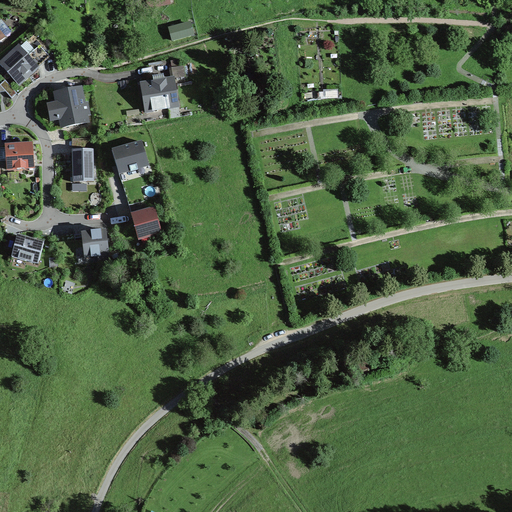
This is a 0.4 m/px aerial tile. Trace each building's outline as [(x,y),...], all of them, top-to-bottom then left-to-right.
[(20,46),(0,64),(19,85),(28,77),(25,74),(36,64),(28,56),(20,46)] [(40,46),(34,51),(44,62),(50,57),(40,46)] [(34,51),(28,56),(36,64),(38,67),(44,62),(34,51)] [(185,65),(172,65),(172,74),(185,73),(185,65)] [(5,80),(0,84),(0,85),(12,99),(17,93),(5,80)] [(153,83),(141,85),(146,111),(178,105),(174,80),(153,84),(153,83)] [(80,89),(56,94),(58,103),(54,104),(57,119),(61,118),(63,127),(87,123),(86,116),(90,115),(87,103),(83,104),(80,89)] [(57,119),(54,104),(48,105),(51,120),(57,119)] [(142,141),(112,150),(119,175),(149,166),(142,141)] [(34,168),(33,144),(6,146),(6,148),(7,163),(7,169),(34,168)] [(95,152),(74,151),(74,183),(94,183),(95,152)] [(145,201),(129,205),(131,212),(147,208),(145,201)] [(161,232),(154,209),(132,215),(139,239),(161,232)] [(106,231),(82,234),(84,249),(85,258),(109,255),(106,231)] [(13,250),(17,236),(8,234),(4,248),(13,250)] [(84,249),(82,234),(74,235),(76,250),(84,249)] [(44,243),(17,236),(13,250),(12,257),(38,264),(44,243)]
